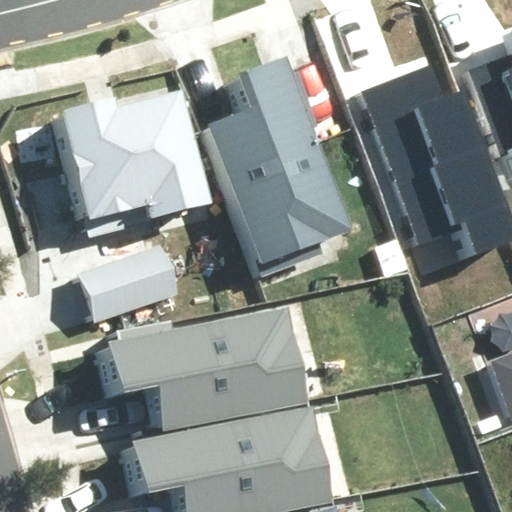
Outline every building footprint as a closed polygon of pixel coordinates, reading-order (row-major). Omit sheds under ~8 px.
[(199,125),(253,263),(336,230),(266,55),(222,73),(237,111),(199,125)] [(125,217),(187,202),(160,89),(100,103),(97,91),(45,104),(73,218),(123,206),(125,217)] [(66,267),(79,314),(159,292),(146,245),(66,267)] [(154,425),(301,401),(286,314),(100,345),(108,392),(148,386),(154,425)] [(511,344),(492,352),(511,406),(511,344)] [(172,511),(229,511),(321,497),(306,410),(120,441),(127,488),(167,481),(172,511)]
